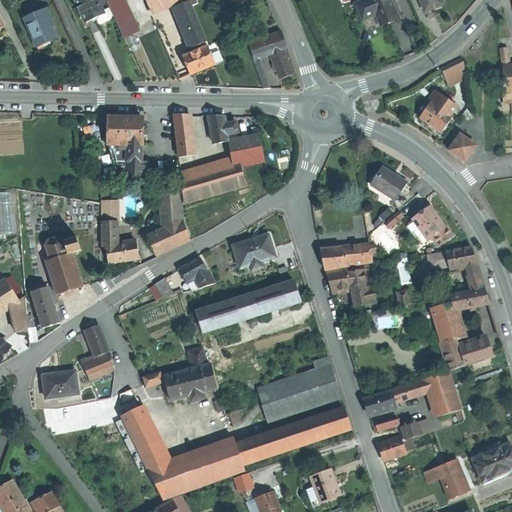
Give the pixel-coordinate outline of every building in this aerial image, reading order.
[(92,21),(96,19),(104,15),(103,13),(96,0),(76,0),(75,1),(86,24),(92,21)] [(106,0),(124,37),(138,30),(124,0),(106,0)] [(145,0),(151,11),(174,2),(177,0),(145,0)] [(187,0),(177,0),(174,2),(182,22),(195,17),(187,0)] [(392,0),(363,0),(356,4),(364,21),(377,15),(381,25),(391,21),(400,17),(392,0)] [(442,0),(421,0),(426,12),(435,9),(445,5),(442,0)] [(47,42),(56,38),(48,20),(50,19),(46,9),(24,19),(37,47),(47,42)] [(109,10),(103,13),(104,15),(96,19),(100,26),(111,20),(113,17),(109,10)] [(195,17),(182,22),(196,55),(209,50),(195,17)] [(246,38),(249,46),(263,41),(262,40),(260,33),(246,38)] [(264,89),(270,90),(259,59),(271,55),(283,50),(287,49),(284,40),(282,33),(281,33),(262,40),(263,41),(249,46),(254,60),(264,89)] [(209,50),(196,55),(185,60),(193,78),(205,73),(217,68),(209,50)] [(292,75),(285,54),(284,54),(272,58),(279,80),(286,78),(292,75)] [(465,78),(463,60),(441,70),(448,85),(465,78)] [(428,101),(431,102),(450,116),(456,107),(434,92),(428,101)] [(419,114),(422,116),(431,102),(428,101),(419,114)] [(431,102),(422,116),(420,119),(426,123),(434,129),(441,134),(452,118),(450,116),(431,102)] [(187,117),(174,117),(179,158),(192,156),(187,117)] [(216,118),(209,118),(214,145),(229,142),(228,136),(226,126),(224,118),(216,118)] [(116,119),(108,119),(108,145),(142,146),(142,135),(142,128),(142,119),(129,119),(122,119),(116,119)] [(226,126),(228,136),(238,134),(236,124),(226,126)] [(460,135),(448,151),(457,157),(465,163),(476,146),(460,135)] [(240,161),(242,167),(265,162),(260,136),(229,142),(233,163),(240,161)] [(113,162),(142,163),(142,146),(108,145),(113,162)] [(248,187),(242,167),(240,161),(233,163),(181,178),(184,205),(248,187)] [(118,179),(147,178),(147,163),(142,163),(113,162),(118,179)] [(394,176),(384,169),(371,186),(392,201),(405,184),(394,176)] [(184,223),(181,190),(161,192),(165,231),(184,223)] [(0,193),(0,233),(15,233),(13,193),(0,193)] [(115,203),(102,203),(103,224),(116,224),(115,203)] [(429,241),(433,238),(446,228),(445,228),(438,218),(430,207),(413,220),(414,222),(423,233),(429,241)] [(390,229),(403,217),(398,211),(385,223),(390,229)] [(416,239),(423,233),(414,222),(407,227),(416,239)] [(189,240),(184,223),(165,231),(148,238),(156,257),(178,247),(189,240)] [(116,224),(103,224),(103,226),(103,248),(106,247),(106,246),(116,244),(116,224)] [(446,228),(433,238),(439,246),(453,236),(447,227),(445,228),(446,228)] [(251,266),(263,263),(277,258),(269,236),(251,242),(234,247),(241,270),(251,266)] [(83,288),(72,254),(81,251),(77,239),(64,243),(63,241),(58,238),(48,241),(46,246),(50,261),(47,262),(57,297),(83,288)] [(116,244),(106,246),(106,247),(109,265),(123,263),(139,260),(136,241),(116,244)] [(370,247),(370,244),(359,245),(361,265),(373,263),(372,254),(370,247)] [(359,245),(352,246),(354,266),(361,265),(359,245)] [(352,246),(341,247),(343,268),(354,266),(352,246)] [(341,247),(320,249),(323,260),(325,270),(343,268),(341,247)] [(474,257),(471,248),(447,253),(449,267),(450,270),(464,267),(477,265),(474,257)] [(449,267),(447,253),(447,251),(439,253),(441,268),(449,267)] [(208,273),(207,272),(200,259),(190,265),(180,271),(187,284),(188,284),(198,278),(208,273)] [(264,268),(263,263),(251,266),(253,272),(264,268)] [(470,290),(484,288),(477,265),(464,267),(470,290)] [(280,275),(289,273),(287,267),(279,270),(280,275)] [(347,269),(326,273),(331,292),(352,288),(351,287),(366,284),(363,270),(348,273),(347,269)] [(209,271),(207,272),(208,273),(198,278),(204,288),(216,284),(209,271)] [(0,313),(10,306),(19,301),(19,300),(17,297),(22,294),(12,278),(0,285),(0,313)] [(204,288),(198,278),(188,284),(193,291),(204,288)] [(155,286),(162,296),(163,298),(174,294),(165,279),(155,286)] [(295,282),(197,313),(204,334),(302,303),(295,282)] [(351,287),(352,288),(353,298),(355,307),(374,303),(370,283),(366,284),(351,287)] [(155,286),(151,288),(158,300),(163,298),(162,296),(155,286)] [(51,326),(60,324),(48,287),(32,293),(43,329),(51,326)] [(400,292),(405,304),(414,301),(410,289),(400,292)] [(459,310),(489,304),(487,297),(484,289),(456,295),(459,310)] [(24,296),(19,300),(19,301),(10,306),(15,333),(27,332),(24,296)] [(465,339),(458,316),(457,311),(456,308),(450,309),(449,305),(431,310),(441,343),(457,340),(465,339)] [(91,329),(85,332),(91,349),(106,343),(99,326),(91,329)] [(28,327),(30,348),(38,342),(34,327),(32,327),(28,327)] [(460,350),(468,347),(465,339),(457,340),(460,350)] [(460,368),(465,366),(465,365),(460,350),(457,340),(441,343),(440,343),(449,371),(460,368)] [(460,350),(465,365),(494,356),(491,348),(488,340),(468,347),(460,350)] [(0,363),(5,356),(11,348),(0,341),(0,363)] [(106,343),(91,349),(95,358),(109,353),(106,343)] [(189,353),(190,353),(194,370),(207,366),(203,349),(189,353)] [(82,364),(81,364),(82,365),(85,372),(112,361),(109,353),(95,358),(88,361),(82,364)] [(269,423),(341,399),(328,359),(314,363),(316,371),(258,390),(269,423)] [(85,372),(90,381),(114,370),(112,361),(85,372)] [(207,366),(194,370),(165,377),(171,402),(188,397),(190,397),(203,394),(205,393),(218,390),(212,365),(207,366)] [(59,374),(44,376),(46,399),(79,394),(76,372),(59,374)] [(141,378),(145,389),(164,383),(160,372),(141,378)] [(461,410),(450,375),(449,372),(425,379),(426,380),(429,391),(438,418),(441,417),(456,412),(461,410)] [(407,398),(429,391),(426,380),(403,387),(407,398)] [(395,402),(403,399),(399,389),(392,391),(395,402)] [(130,391),(119,395),(131,412),(142,407),(137,399),(130,391)] [(367,409),(369,416),(397,407),(395,402),(392,391),(364,400),(367,409)] [(190,397),(191,401),(191,403),(197,401),(204,400),(204,398),(203,394),(190,397)] [(119,395),(122,417),(131,412),(119,395)] [(225,411),(222,401),(215,403),(218,413),(225,411)] [(163,501),(185,494),(170,464),(142,407),(131,412),(122,417),(163,501)] [(351,430),(344,409),(306,422),(237,445),(244,466),(351,430)] [(230,414),(234,426),(242,424),(237,412),(230,414)] [(458,420),(456,412),(441,417),(444,424),(458,420)] [(397,427),(402,425),(400,420),(377,426),(377,429),(383,427),(384,431),(386,430),(397,427)] [(423,435),(429,433),(426,420),(420,422),(423,435)] [(406,440),(411,438),(423,435),(420,422),(402,427),(406,440)] [(399,432),(397,427),(386,430),(388,435),(399,432)] [(382,454),(384,460),(407,453),(402,441),(401,437),(379,444),(382,454)] [(407,453),(415,450),(411,438),(406,440),(402,441),(407,453)] [(185,494),(246,472),(235,441),(170,464),(185,494)] [(483,483),(509,472),(511,470),(511,449),(509,444),(501,448),(499,444),(493,446),(495,451),(473,460),(483,483)] [(457,459),(438,467),(442,477),(445,484),(464,476),(457,459)] [(442,477),(438,467),(425,473),(429,482),(442,477)] [(336,483),(331,471),(311,478),(317,492),(310,495),(314,506),(341,496),(336,483)] [(511,476),(509,472),(483,483),(485,487),(511,476)] [(470,491),(464,476),(445,484),(451,499),(470,491)] [(3,511),(31,511),(14,481),(2,488),(0,489),(0,505),(1,507),(2,509),(3,511)] [(265,495),(257,499),(261,511),(280,511),(273,492),(265,495)] [(29,498),(37,511),(46,511),(41,500),(38,493),(29,498)] [(41,500),(46,511),(51,511),(61,507),(55,494),(41,500)] [(173,502),(177,508),(183,506),(181,498),(172,500),(173,502)] [(179,511),(177,508),(173,502),(154,511),(179,511)]
